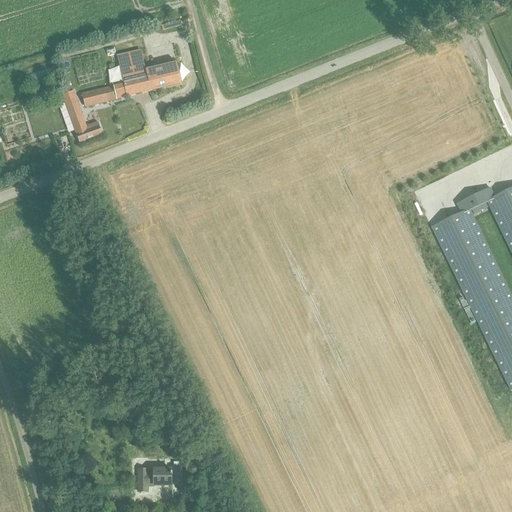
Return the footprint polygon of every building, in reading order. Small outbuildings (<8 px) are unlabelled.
[(123,82),(113,85),(113,87),(116,99),(127,97),(182,84),(177,63),(145,70),(141,50),(117,56),(123,82)] [(113,87),(82,94),(85,108),(117,100),(116,99),(113,87)] [(74,92),(62,96),(79,144),(102,136),(97,122),(86,126),(74,92)] [(490,189),(457,206),(461,214),(469,210),(470,212),(471,212),(473,216),(488,209),(486,205),(487,204),(486,203),(495,199),(490,189)] [(511,190),(495,199),(486,203),(487,204),(511,256),(511,190)] [(461,214),(431,228),(509,390),(511,388),(511,298),(470,212),(469,210),(461,214)] [(475,218),(511,295),(511,256),(490,211),(475,218)] [(192,466),(182,466),(182,480),(192,480),(192,466)] [(147,486),(160,486),(171,486),(171,469),(154,469),(154,475),(148,475),(148,469),(138,469),(138,492),(147,492),(147,486)]
